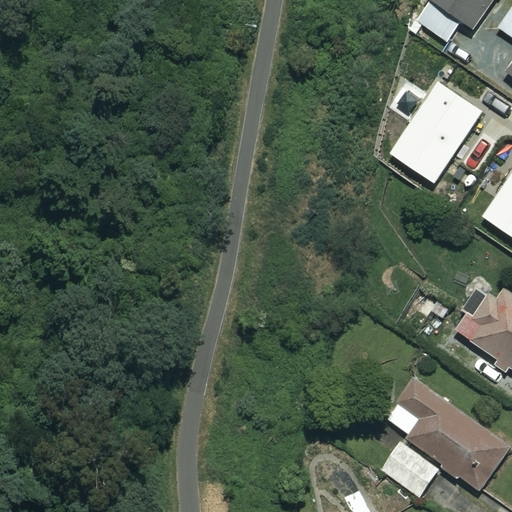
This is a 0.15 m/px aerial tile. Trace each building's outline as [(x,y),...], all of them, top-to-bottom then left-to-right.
[(433,42),(443,51),(465,23),(474,30),(497,0),(436,0),(420,20),(438,35),(433,42)] [(511,14),(502,29),(511,35),(511,14)] [(459,332),(499,359),(496,364),(511,375),(511,373),(511,294),(501,287),(481,318),(472,312),(459,332)] [(412,308),(432,319),(436,312),(447,318),(453,306),(423,289),(412,308)] [(511,450),(511,447),(419,378),(388,420),(483,490),(511,450)] [(442,471),(403,442),(383,469),(422,498),(442,471)] [(490,511),(442,477),(422,505),(431,511),(490,511)]
